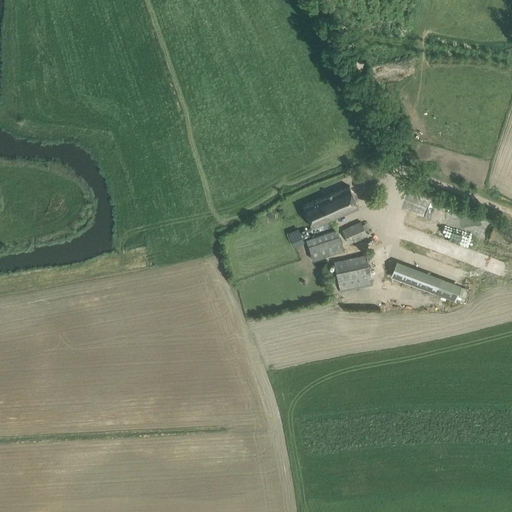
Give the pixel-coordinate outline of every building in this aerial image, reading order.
[(350,186),(304,206),(313,228),(359,208),(350,186)] [(342,230),(348,244),(367,236),(360,222),(342,230)] [(297,228),(286,233),(292,247),(303,242),(297,228)] [(344,251),(338,231),(306,241),(313,260),(344,251)] [(366,253),(334,261),(340,289),(364,283),(365,286),(373,284),(372,282),(371,275),(367,256),(366,253)] [(391,276),(456,301),(462,285),(397,260),(391,276)]
